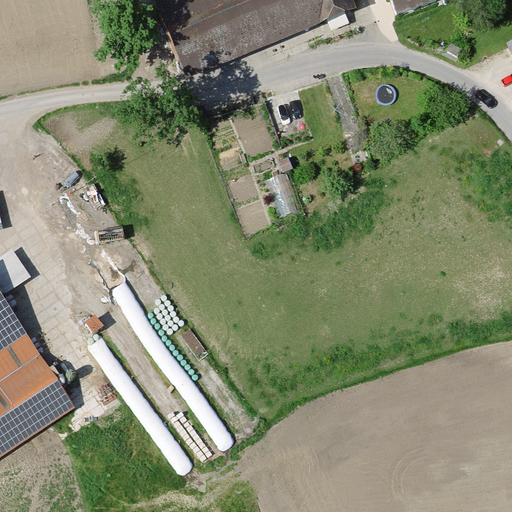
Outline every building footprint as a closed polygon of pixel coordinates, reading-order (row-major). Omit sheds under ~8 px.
[(350,0),(160,0),(153,3),(184,78),(354,9),(350,0)] [(390,0),(396,16),(442,0),(390,0)] [(296,209),(289,176),(271,180),(278,213),(296,209)] [(0,460),(76,410),(0,300),(0,460)] [(100,377),(75,394),(95,425),(120,408),(100,377)]
